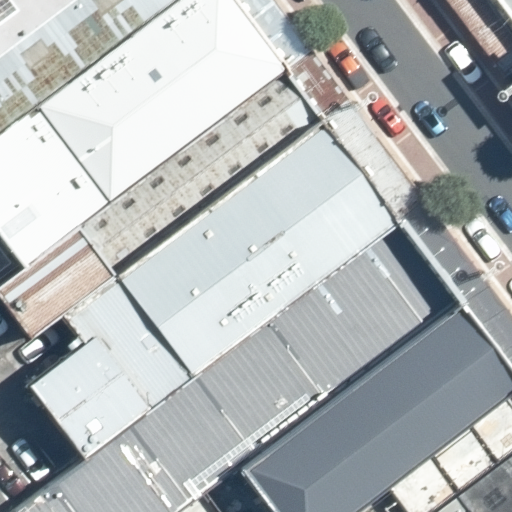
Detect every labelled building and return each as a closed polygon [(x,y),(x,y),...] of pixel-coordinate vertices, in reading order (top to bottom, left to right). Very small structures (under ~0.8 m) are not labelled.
[(0,251),(255,61),(208,0),(130,0),(0,98),(0,251)] [(0,0),(0,98),(130,0),(0,0)] [(511,0),(481,0),(511,39),(511,38),(511,0)] [(0,316),(286,102),(255,61),(0,251),(0,316)] [(0,359),(59,437),(365,207),(286,102),(0,316),(0,359)] [(59,437),(0,481),(0,511),(125,511),(204,453),(425,287),(365,207),(59,437)] [(316,511),(495,378),(425,287),(204,453),(248,511),(316,511)]
